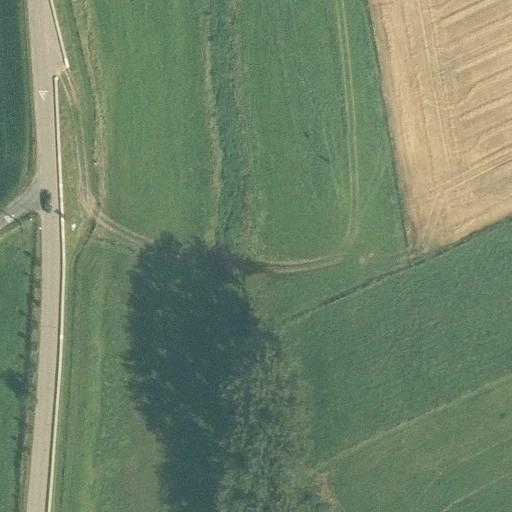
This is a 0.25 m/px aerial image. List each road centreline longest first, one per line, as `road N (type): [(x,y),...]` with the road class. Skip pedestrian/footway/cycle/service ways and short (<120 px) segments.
road 1 (unclassified): [(31,511),(47,181)]
road 2 (track): [(342,255),(287,267),(206,262),(118,232),(89,208)]
road 3 (unclassified): [(47,181),(37,0)]
road 4 (track): [(79,152),(60,66),(39,24)]
